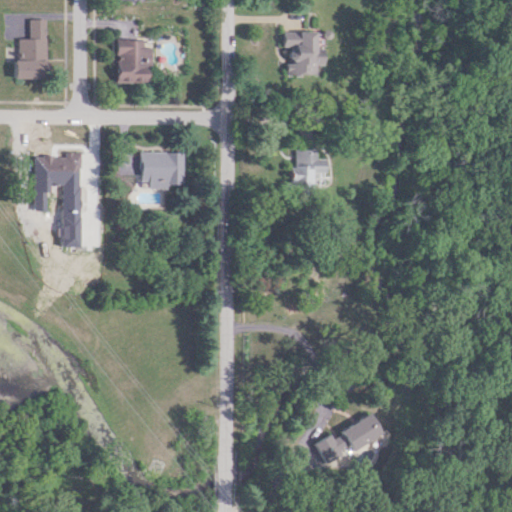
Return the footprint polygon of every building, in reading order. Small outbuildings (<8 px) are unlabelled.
[(43,19),(26,19),(26,38),(16,38),(16,59),(11,59),(11,78),(43,77),(43,19)] [(310,30),(278,31),(279,48),(283,48),(283,75),(312,74),(312,64),(319,64),(319,48),(311,48),(310,30)] [(149,82),(149,47),(141,47),(140,39),(113,39),(113,82),(149,82)] [(312,149),(288,149),(289,184),(321,184),(320,158),(312,158),(312,149)] [(30,156),(31,189),(77,188),(77,151),(62,151),(62,155),(30,156)] [(137,180),(145,180),(145,186),(180,187),(181,152),(138,151),(137,180)] [(379,433),(367,413),(336,430),(338,433),(330,438),(327,433),(311,442),(322,462),(347,448),(349,450),(379,433)]
